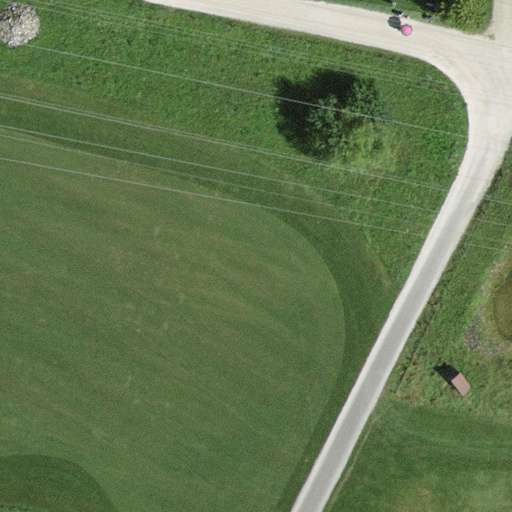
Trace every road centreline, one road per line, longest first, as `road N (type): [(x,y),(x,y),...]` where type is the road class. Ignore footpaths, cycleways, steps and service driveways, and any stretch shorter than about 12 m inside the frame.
road 1 (track): [(300,511),(472,174),(511,71)]
road 2 (track): [(511,71),(388,32),(229,0)]
